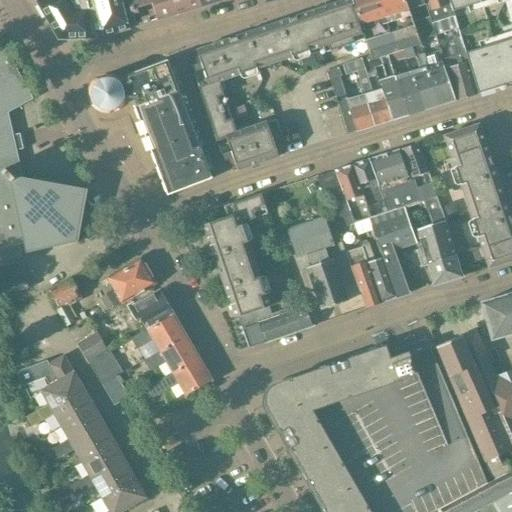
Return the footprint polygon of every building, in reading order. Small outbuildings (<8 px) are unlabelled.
[(42,0),(37,2),(39,4),(46,17),(47,19),(48,19),(49,21),(49,22),(50,24),(51,25),(58,37),(59,39),(61,39),(76,38),(78,38),(93,37),(93,38),(96,38),(95,35),(103,33),(104,35),(106,35),(106,34),(127,29),(129,29),(121,0),(42,0)] [(158,19),(152,0),(127,0),(135,25),(158,19)] [(152,0),(158,19),(180,13),(176,0),(152,0)] [(176,0),(180,13),(202,6),(199,0),(176,0)] [(365,39),(352,0),(348,0),(193,52),(197,64),(191,66),(195,77),(206,73),(209,83),(219,80),(219,81),(319,47),(321,54),(365,39)] [(421,43),(411,14),(410,12),(405,0),(352,0),(365,39),(372,55),(373,58),(388,53),(404,48),(412,46),(421,43)] [(405,0),(410,12),(411,14),(426,8),(428,8),(425,0),(405,0)] [(457,28),(452,11),(450,7),(448,0),(425,0),(428,8),(426,8),(436,35),(457,28)] [(468,61),(478,94),(511,83),(511,0),(448,0),(450,7),(452,11),(485,0),(511,0),(511,2),(511,39),(466,55),(468,61)] [(457,100),(478,94),(468,61),(466,55),(463,46),(461,38),(454,41),(456,49),(457,48),(462,63),(449,67),(455,96),(457,100)] [(0,248),(18,244),(24,243),(26,253),(78,241),(87,189),(22,177),(17,151),(23,149),(20,133),(13,135),(8,112),(33,99),(12,62),(13,61),(12,58),(10,59),(5,48),(3,49),(0,51),(0,248)] [(433,53),(425,55),(429,66),(427,66),(439,106),(454,101),(453,97),(439,53),(441,52),(441,50),(433,53)] [(380,82),(383,89),(393,120),(408,116),(397,77),(393,69),(391,61),(388,53),(373,58),(375,67),(384,64),(389,80),(380,82)] [(427,66),(429,66),(425,54),(417,57),(421,69),(411,72),(423,111),(439,106),(427,66)] [(375,67),(373,58),(372,55),(359,60),(364,75),(377,71),(375,67)] [(314,57),(302,61),(305,69),(316,64),(314,57)] [(124,105),(125,103),(133,106),(158,174),(166,195),(211,179),(168,60),(128,74),(130,80),(125,83),(123,80),(122,79),(120,77),(117,75),(115,74),(112,73),(109,73),(106,73),(104,73),(100,74),(98,75),(96,77),(94,78),(92,80),(91,82),(90,83),(89,85),(88,88),(87,90),(87,92),(87,94),(87,96),(88,97),(88,99),(89,101),(90,103),(90,104),(92,105),(93,107),(96,109),(98,111),(99,112),(102,112),(105,113),(108,113),(110,113),(112,113),(115,112),(118,110),(120,109),(121,108),(123,106),(124,105)] [(356,61),(340,66),(344,77),(360,72),(356,61)] [(406,74),(397,77),(408,116),(423,111),(411,72),(409,64),(403,66),(406,74)] [(340,66),(327,71),(331,83),(346,130),(347,134),(356,131),(373,127),(362,95),(347,100),(339,79),(344,77),(340,66)] [(228,107),(219,81),(219,80),(209,83),(206,73),(195,77),(207,114),(228,107)] [(364,75),(356,77),(362,95),(373,127),(392,121),(393,120),(383,89),(370,93),(364,75)] [(236,132),(228,107),(207,114),(219,150),(231,146),(227,136),(236,132)] [(243,107),(235,109),(238,119),(246,117),(243,107)] [(276,118),(236,132),(227,136),(231,146),(219,150),(223,161),(228,159),(232,172),(283,155),(278,142),(284,140),(276,118)] [(436,164),(451,158),(451,157),(485,145),(478,124),(444,136),(448,145),(431,151),(436,164)] [(415,189),(419,202),(436,196),(417,144),(402,149),(412,177),(421,174),(425,186),(416,189),(415,189)] [(495,176),(485,145),(451,157),(451,158),(461,188),(495,176)] [(386,213),(402,208),(419,202),(415,189),(416,189),(413,180),(408,182),(398,150),(367,160),(381,201),(386,213)] [(381,201),(367,160),(351,165),(351,166),(366,207),(381,201)] [(366,207),(351,166),(336,171),(336,170),(335,170),(335,171),(350,213),(354,225),(369,219),(370,219),(366,207)] [(350,213),(335,171),(317,178),(323,196),(331,193),(339,217),(350,213)] [(505,205),(495,176),(461,188),(471,217),(505,205)] [(224,207),(227,216),(227,217),(237,214),(241,224),(267,215),(260,194),(224,207)] [(455,202),(442,206),(446,220),(459,216),(455,202)] [(471,217),(481,246),(482,248),(511,237),(511,225),(505,205),(471,217)] [(382,257),(397,297),(409,293),(408,290),(391,247),(413,238),(404,215),(402,208),(386,213),(370,219),(369,219),(371,227),(382,257)] [(227,217),(227,216),(203,225),(235,319),(269,307),(241,224),(237,214),(227,217)] [(286,231),(295,257),(296,259),(307,256),(311,267),(306,269),(321,311),(348,302),(333,259),(328,261),(324,250),(334,246),(324,218),(286,231)] [(462,277),(461,273),(443,220),(415,230),(421,248),(415,250),(420,267),(426,266),(432,282),(433,286),(462,277)] [(511,237),(482,248),(481,246),(466,251),(470,264),(485,259),(489,268),(511,260),(511,237)] [(362,247),(345,253),(351,268),(364,304),(365,308),(381,302),(367,263),(363,250),(362,247)] [(397,297),(382,257),(374,259),(370,248),(363,250),(367,263),(381,302),(397,297)] [(107,294),(101,298),(101,299),(108,310),(115,306),(151,285),(146,275),(149,273),(144,265),(146,263),(142,256),(140,257),(134,261),(135,262),(121,270),(117,269),(113,271),(113,274),(109,277),(116,289),(107,294)] [(0,275),(4,295),(28,289),(22,263),(0,267),(0,275)] [(80,296),(70,279),(47,291),(57,308),(80,296)] [(139,300),(128,307),(136,320),(140,318),(146,329),(173,314),(171,310),(173,309),(168,301),(167,302),(160,292),(160,291),(140,302),(139,300)] [(511,334),(511,293),(481,302),(482,306),(493,340),(511,334)] [(249,349),(311,326),(301,298),(286,304),(288,309),(270,315),(268,308),(238,319),(242,329),(242,330),(249,349)] [(101,299),(97,302),(101,309),(103,313),(108,310),(101,299)] [(73,320),(66,306),(57,310),(65,325),(73,320)] [(146,329),(131,338),(131,339),(137,349),(154,339),(160,350),(186,336),(184,333),(185,330),(182,326),(180,325),(173,314),(146,329)] [(436,347),(493,467),(506,462),(503,455),(511,450),(511,369),(497,376),(476,329),(436,347)] [(88,361),(107,351),(96,332),(78,343),(88,361)] [(160,350),(143,361),(149,371),(166,361),(174,373),(199,359),(197,355),(197,352),(195,348),(192,347),(186,336),(160,350)] [(444,511),(511,476),(511,463),(493,472),(493,467),(436,347),(431,337),(403,348),(401,345),(387,349),(386,346),(283,382),(277,384),(270,390),(267,398),(269,407),(272,412),(329,511),(444,511)] [(90,363),(102,384),(116,376),(123,372),(111,352),(90,363)] [(47,361),(17,372),(22,386),(45,377),(51,386),(41,392),(49,405),(52,410),(84,391),(73,373),(68,366),(63,356),(49,364),(47,361)] [(157,383),(148,388),(153,397),(178,382),(186,395),(212,380),(209,377),(210,374),(207,369),(205,368),(199,359),(174,373),(157,383)] [(128,397),(116,376),(102,384),(115,405),(128,397)] [(49,405),(37,412),(40,417),(43,422),(54,415),(62,428),(94,409),(84,391),(52,410),(49,405)] [(94,409),(62,428),(69,440),(66,442),(69,447),(104,427),(94,409)] [(31,415),(26,418),(29,423),(40,417),(37,412),(31,415)] [(40,417),(29,423),(32,428),(34,427),(43,422),(40,417)] [(66,442),(57,447),(63,457),(74,450),(82,463),(114,444),(104,427),(69,447),(66,442)] [(114,444),(82,463),(89,476),(86,477),(89,482),(125,462),(114,444)] [(57,447),(48,452),(51,457),(54,462),(63,457),(57,447)] [(86,477),(78,482),(83,492),(95,485),(102,498),(135,480),(125,462),(89,482),(86,477)] [(511,476),(444,511),(500,511),(496,504),(511,496),(511,476)] [(102,498),(90,506),(93,511),(121,511),(145,498),(135,480),(102,498)] [(78,482),(68,488),(71,493),(74,497),(83,492),(78,482)] [(511,511),(511,496),(496,504),(500,511),(511,511)]
